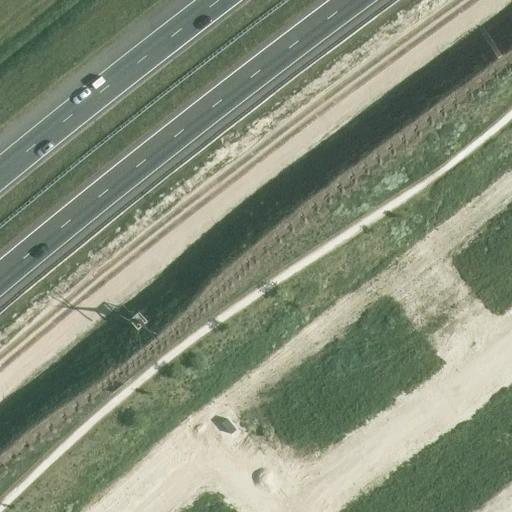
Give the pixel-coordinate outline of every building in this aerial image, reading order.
[(511,208),(509,205),(499,212),(504,218),(511,212),(511,208)] [(499,212),(490,219),(494,225),(504,218),(499,212)] [(482,258),(472,265),(487,284),(497,277),(511,296),(511,259),(505,251),(487,265),(482,258)] [(400,333),(383,347),(407,378),(407,379),(425,365),(410,345),(419,338),(405,319),(395,326),(400,333)] [(354,322),(345,330),(350,336),(359,329),(354,322)] [(345,330),(336,337),(341,344),(350,336),(345,330)] [(324,346),(315,354),(320,360),(329,352),(324,346)] [(383,347),(368,359),(391,389),(407,378),(383,347)] [(315,354),(306,361),(311,367),(320,360),(315,354)] [(368,359),(353,371),(376,401),(391,389),(368,359)] [(294,370),(285,378),(290,384),(299,377),(294,370)] [(353,371),(338,383),(361,413),(376,401),(353,371)] [(285,378),(276,386),(281,392),(290,384),(285,378)] [(338,383),(323,395),(345,423),(346,425),(361,413),(338,383)] [(511,391),(496,404),(511,423),(511,424),(503,431),(511,442),(511,391)] [(321,393),(306,404),(329,435),(345,423),(323,395),(322,394),(321,393)] [(265,394),(255,402),(260,408),(270,401),(265,394)] [(306,404),(291,416),(314,446),(329,435),(306,404)] [(239,406),(229,414),(234,420),(244,412),(239,406)] [(291,416),(276,428),(299,458),(314,446),(291,416)] [(275,428),(258,442),(282,473),(300,459),(299,458),(276,428),(275,428)] [(460,433),(441,448),(442,449),(443,448),(467,478),(466,479),(484,464),(490,472),(500,464),(485,446),(476,453),(460,433)] [(442,449),(427,461),(451,491),(466,479),(467,478),(443,448),(442,449)] [(412,473),(411,473),(432,499),(431,500),(434,504),(451,491),(427,461),(412,473)] [(409,469),(392,482),(415,511),(416,511),(431,500),(432,499),(411,473),(412,473),(409,469)] [(415,511),(392,482),(376,495),(389,511),(415,511)] [(361,507),(360,508),(363,511),(389,511),(376,495),(361,507)] [(220,511),(211,500),(194,511),(220,511)] [(476,503),(466,510),(467,511),(476,511),(481,509),(476,503)]
